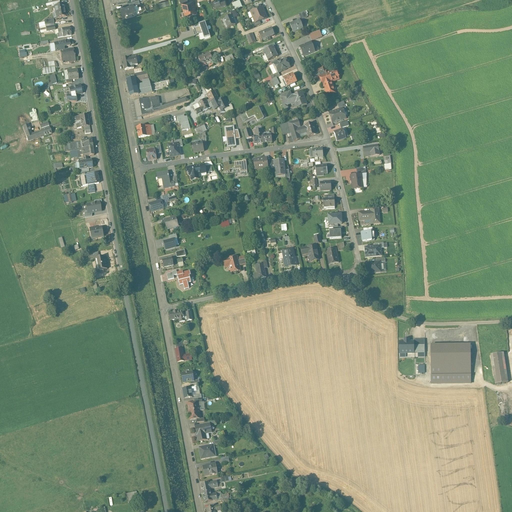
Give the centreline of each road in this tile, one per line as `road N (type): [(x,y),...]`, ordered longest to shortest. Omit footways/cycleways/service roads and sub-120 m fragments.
road 1 (residential): [(72,0),(167,511)]
road 2 (tertiary): [(163,309),(201,511)]
road 3 (residential): [(138,169),(328,142)]
road 4 (residential): [(163,309),(304,276),(347,283)]
road 5 (residential): [(347,283),(358,258),(328,142)]
road 6 (tertiary): [(138,169),(163,309)]
road 7 (unclassified): [(378,307),(431,325),(511,322)]
road 8 (residential): [(328,142),(277,19)]
road 9 (tertiary): [(107,0),(129,124)]
